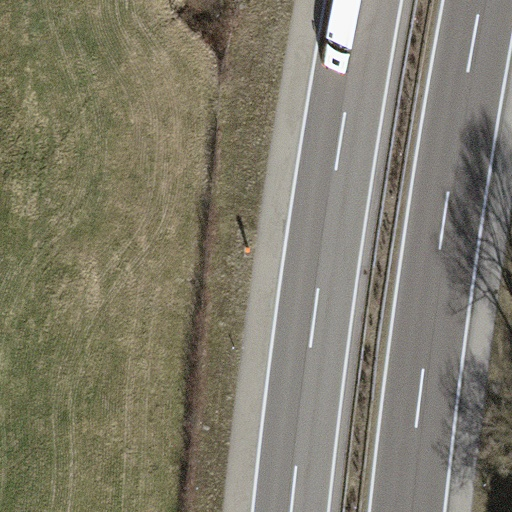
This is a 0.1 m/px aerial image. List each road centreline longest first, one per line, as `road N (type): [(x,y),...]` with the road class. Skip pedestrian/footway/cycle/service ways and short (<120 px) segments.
road 1 (motorway): [(409,511),(484,0)]
road 2 (motorway): [(365,0),(292,511)]
